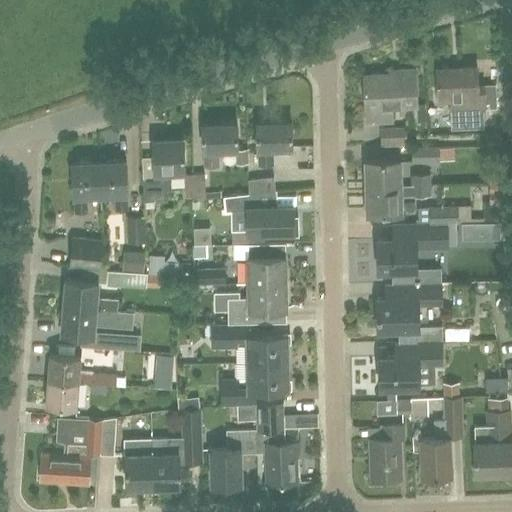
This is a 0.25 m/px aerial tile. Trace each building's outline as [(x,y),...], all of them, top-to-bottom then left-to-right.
[(450,98),(451,110),(451,128),(495,126),(494,108),(484,109),(483,84),(477,85),(476,66),(463,67),(463,71),(436,72),(438,99),(450,98)] [(390,105),(415,104),(414,69),(389,70),(390,73),(363,74),(365,123),(391,122),(390,105)] [(272,148),(291,148),(290,121),(256,121),(257,165),(272,164),(272,148)] [(202,123),(203,150),(204,150),(204,166),(218,166),(218,150),(237,150),(236,122),(202,123)] [(380,145),(406,144),(405,126),(379,127),(380,145)] [(170,176),(184,175),(182,139),(152,140),(154,176),(142,177),(143,200),(165,199),(165,189),(171,189),(170,176)] [(411,162),(438,162),(438,142),(411,143),(411,162)] [(365,187),(428,185),(428,174),(412,174),(412,185),(400,185),(399,158),(365,159),(365,187)] [(98,161),(100,194),(114,193),(114,209),(127,209),(126,193),(127,193),(125,159),(98,161)] [(71,162),(73,195),(74,211),(86,211),(86,195),(100,194),(98,161),(71,162)] [(280,175),(298,174),(297,163),(279,164),(280,175)] [(191,173),(192,196),(192,199),(205,199),(204,173),(191,173)] [(249,195),(274,191),(272,177),(247,181),(249,192),(249,195)] [(366,213),(401,212),(400,196),(429,195),(428,185),(365,187),(366,213)] [(231,230),(247,229),(247,236),(262,235),(262,232),(293,231),(293,228),(296,226),(296,218),(293,215),(292,205),(276,205),(275,191),(274,191),(249,195),(249,192),(222,195),(224,210),(230,210),(231,230)] [(475,221),(475,204),(462,204),(461,221),(475,221)] [(443,223),(443,222),(460,222),(460,206),(429,206),(429,223),(443,223)] [(143,215),(126,216),(128,242),(144,241),(143,215)] [(463,222),(463,237),(499,237),(499,222),(463,222)] [(415,246),(443,245),(443,223),(429,223),(429,224),(415,224),(391,225),(392,239),(377,239),(378,270),(390,270),(390,283),(401,283),(416,283),(415,246)] [(74,237),(71,265),(99,268),(102,240),(74,237)] [(248,283),(285,283),(284,256),(284,243),(248,244),(248,257),(247,257),(248,283)] [(168,261),(168,254),(153,253),(153,271),(193,272),(193,261),(168,261)] [(146,286),(147,271),(107,269),(106,284),(146,286)] [(65,279),(63,306),(116,310),(117,299),(97,297),(98,281),(65,279)] [(385,283),(385,298),(378,298),(378,317),(380,317),(380,328),(417,328),(417,302),(439,301),(439,282),(416,283),(401,283),(390,283),(385,283)] [(228,323),(247,323),(247,322),(254,322),(286,321),(285,308),(286,308),(285,283),(248,283),(248,297),(238,298),(238,290),(212,291),(212,309),(228,308),(228,323)] [(63,306),(63,311),(58,312),(58,322),(61,324),(61,331),(94,334),(95,323),(115,324),(116,310),(63,306)] [(247,363),(287,362),(287,343),(290,343),(290,333),(283,333),(283,334),(254,335),(254,322),(247,322),(247,323),(228,323),(211,324),(211,346),(247,345),(247,363)] [(133,349),(134,336),(102,333),(100,346),(133,349)] [(395,341),(395,356),(379,356),(380,387),(418,386),(417,365),(442,364),(442,340),(395,341)] [(124,383),(125,377),(117,376),(117,372),(79,369),(80,355),(48,353),(46,377),(78,380),(124,383)] [(288,388),(287,362),(247,363),(248,378),(221,379),(222,403),(254,402),(254,389),(288,388)] [(172,377),(155,375),(154,385),(171,387),(172,377)] [(484,391),(507,391),(506,376),(484,377),(484,391)] [(78,380),(46,377),(45,404),(77,406),(78,380)] [(105,387),(89,385),(89,395),(104,396),(105,387)] [(411,415),(425,414),(424,397),(376,399),(377,407),(396,407),(396,413),(411,413),(411,415)] [(420,439),(420,452),(421,477),(450,475),(448,437),(462,437),(460,397),(442,397),(443,419),(432,419),(433,438),(420,439)] [(511,424),(508,425),(507,410),(505,410),(505,397),(488,398),(488,410),(488,427),(476,427),(476,441),(474,441),(475,474),(511,472),(511,439),(511,424)] [(256,403),(258,452),(266,451),(267,482),(295,481),(295,455),(298,455),(298,441),(284,441),(283,402),(256,403)] [(258,452),(256,403),(255,403),(255,419),(256,429),(226,430),(227,448),(211,448),(212,484),(241,483),(240,452),(258,452)] [(255,419),(255,403),(237,403),(237,419),(255,419)] [(183,436),(155,437),(156,485),(179,485),(178,451),(183,451),(184,462),(200,462),(198,408),(182,408),(183,436)] [(101,418),(99,452),(99,454),(113,454),(115,416),(101,418)] [(87,483),(89,455),(89,452),(99,452),(101,418),(88,417),(88,418),(86,444),(67,443),(67,453),(63,453),(41,452),(40,480),(87,483)] [(398,438),(403,437),(402,423),(381,424),(382,438),(370,438),(372,478),(400,477),(398,438)] [(156,485),(155,437),(151,437),(151,438),(139,438),(139,452),(125,453),(126,486),(156,485)]
